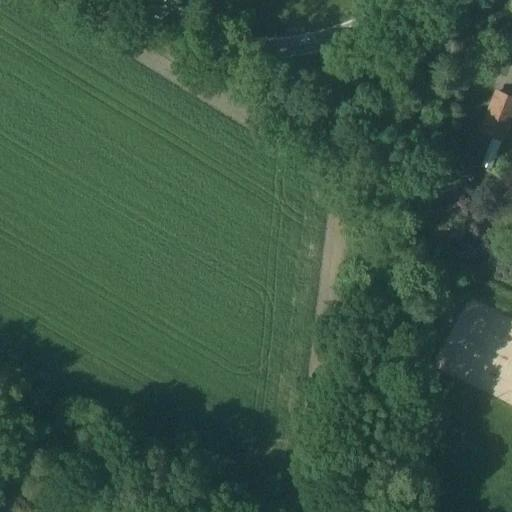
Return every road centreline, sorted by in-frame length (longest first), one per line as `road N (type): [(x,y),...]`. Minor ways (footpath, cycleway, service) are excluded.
road 1 (track): [(365,511),(387,175),(360,25)]
road 2 (unclassified): [(410,0),(288,48),(223,41),(149,0)]
